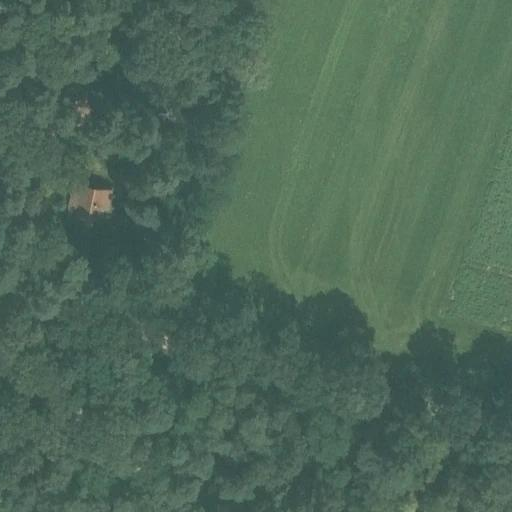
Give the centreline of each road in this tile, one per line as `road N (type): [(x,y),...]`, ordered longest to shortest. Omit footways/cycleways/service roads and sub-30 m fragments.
road 1 (track): [(511,428),(0,303)]
road 2 (track): [(184,511),(0,357)]
